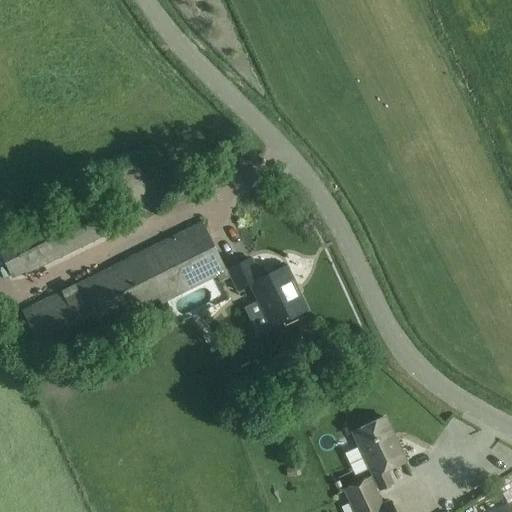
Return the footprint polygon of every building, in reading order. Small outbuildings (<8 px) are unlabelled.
[(28,273),(103,237),(102,234),(117,226),(102,196),(12,240),(0,246),(0,253),(11,277),(26,270),(28,273)] [(260,278),(250,258),(225,270),(201,222),(23,309),(46,358),(216,275),(219,281),(230,276),(237,291),(251,284),(272,326),(306,310),(298,293),(295,295),(291,288),(295,286),(285,266),(260,278)] [(97,381),(114,374),(109,362),(92,369),(97,381)] [(404,461),(384,418),(354,432),(374,475),(404,461)] [(382,504),(369,477),(343,489),(354,511),(394,511),(389,501),(382,504)]
